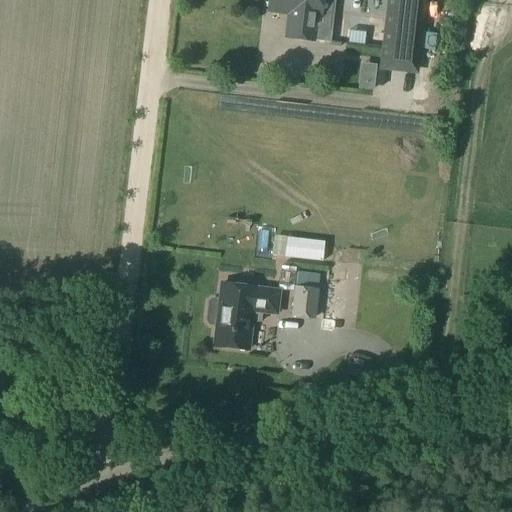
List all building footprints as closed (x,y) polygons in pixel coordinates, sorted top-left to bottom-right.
[(268,0),(267,11),(292,14),(291,22),(287,22),(285,38),(311,41),(314,17),(319,17),(320,0),(268,0)] [(388,0),(381,67),(414,71),(421,0),(388,0)] [(331,63),(351,65),(356,27),(336,25),(331,63)] [(208,304),(206,322),(209,325),(216,326),(214,347),(248,351),(252,312),(276,315),(278,291),(221,285),(219,302),(211,301),(208,304)] [(295,289),(292,317),(313,319),(317,291),(295,289)]
